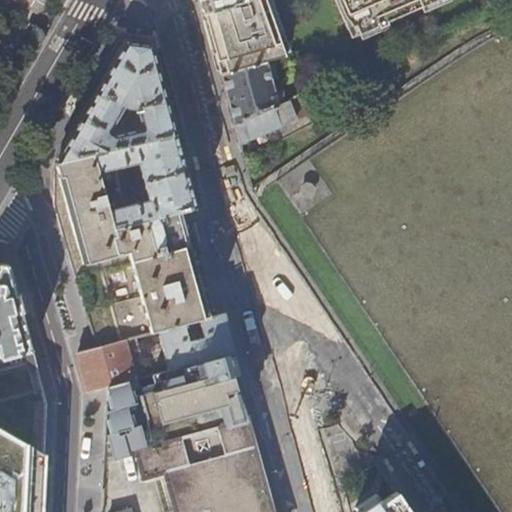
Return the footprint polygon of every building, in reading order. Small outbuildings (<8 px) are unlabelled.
[(199,0),(203,12),(242,0),(199,0)] [(285,52),(264,0),(242,0),(203,12),(211,43),(220,74),(266,62),(267,62),(286,56),(285,52)] [(291,50),(270,0),(264,0),(285,52),(291,50)] [(355,28),(342,0),(336,0),(337,0),(350,30),(355,28)] [(342,0),(355,28),(359,37),(362,35),(390,22),(424,7),(439,0),(342,0)] [(427,13),(455,0),(439,0),(424,7),(427,13)] [(365,41),(393,29),(390,22),(362,35),(365,41)] [(43,30),(40,28),(28,49),(31,51),(34,53),(39,52),(44,51),(47,46),(50,41),(48,37),(46,32),(43,30)] [(157,68),(150,44),(125,41),(91,99),(80,119),(55,161),(92,153),(175,134),(169,113),(157,68)] [(267,62),(266,62),(220,74),(222,84),(229,110),(233,124),(279,104),(267,62)] [(373,78),(367,65),(367,64),(306,92),(288,100),(279,104),(233,124),(239,145),(306,116),(304,110),(373,78)] [(288,100),(306,92),(304,86),(286,93),(288,100)] [(188,208),(195,207),(190,188),(180,154),(175,134),(92,153),(112,227),(188,208)] [(112,227),(92,153),(55,161),(54,163),(54,185),(54,205),(63,237),(75,276),(135,260),(197,243),(193,229),(188,208),(112,227)] [(295,196),(295,199),(296,203),(298,205),(301,207),(305,207),(308,206),(311,204),(312,201),(313,198),(312,194),(309,192),(306,190),(303,190),(300,191),(297,193),(295,196)] [(207,280),(197,243),(135,260),(153,332),(217,315),(207,280)] [(153,332),(135,260),(75,276),(84,307),(96,348),(136,337),(153,332)] [(0,358),(32,350),(21,309),(10,267),(0,266),(0,358)] [(224,313),(217,315),(153,332),(154,338),(160,336),(169,369),(227,353),(235,351),(230,334),(224,313)] [(147,375),(136,337),(96,348),(79,352),(83,369),(88,391),(107,385),(147,375)] [(45,412),(46,403),(38,375),(32,350),(0,358),(0,511),(40,511),(43,460),(45,412)] [(245,419),(227,353),(169,369),(147,375),(107,385),(111,404),(106,405),(105,431),(103,459),(136,451),(245,419)] [(165,472),(176,511),(270,511),(269,505),(249,431),(245,419),(136,451),(143,478),(165,472)] [(408,511),(396,494),(381,504),(377,499),(357,511),(408,511)]
